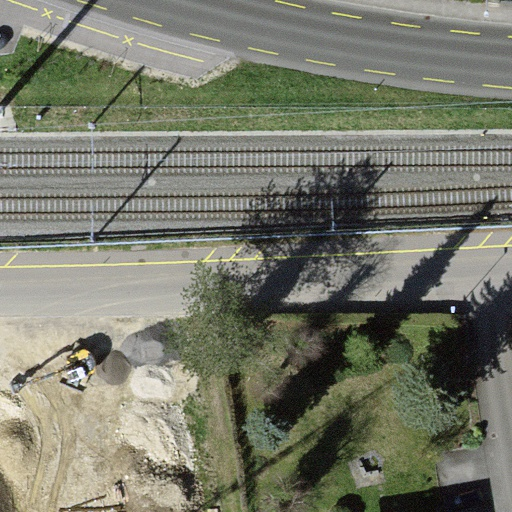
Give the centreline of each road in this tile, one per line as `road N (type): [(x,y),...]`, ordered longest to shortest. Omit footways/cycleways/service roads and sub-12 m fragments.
road 1 (residential): [(0,282),(511,257)]
road 2 (primary): [(511,63),(325,43),(192,4)]
road 3 (unknown): [(478,259),(511,448)]
